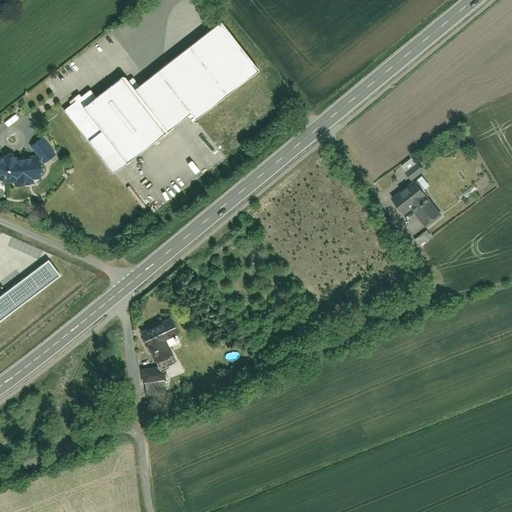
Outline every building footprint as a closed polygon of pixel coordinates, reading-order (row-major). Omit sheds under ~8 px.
[(86,91),(62,111),(113,174),(187,118),(192,124),(258,74),(218,23),(131,89),(120,76),(93,98),(86,91)] [(0,183),(3,183),(9,187),(30,186),(31,181),(39,181),(38,166),(54,158),(41,139),(27,146),(36,156),(0,153),(0,183)] [(418,159),(404,168),(411,179),(425,170),(418,159)] [(419,176),(395,194),(389,199),(403,218),(412,211),(426,230),(444,217),(429,197),(432,193),(419,176)] [(0,321),(61,276),(49,260),(0,296),(0,321)] [(175,312),(142,330),(163,371),(185,359),(176,340),(186,335),(175,312)] [(143,394),(164,394),(164,371),(143,372),(143,394)]
